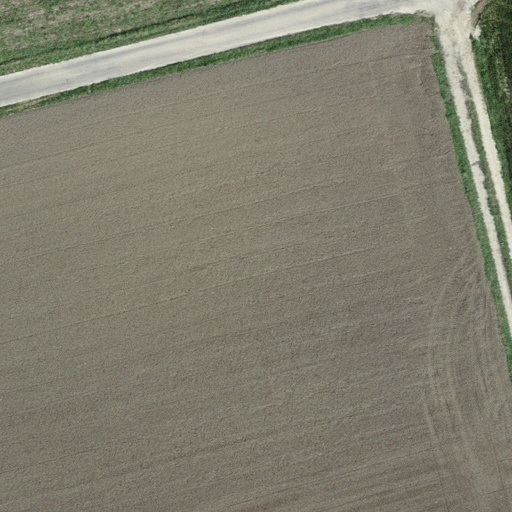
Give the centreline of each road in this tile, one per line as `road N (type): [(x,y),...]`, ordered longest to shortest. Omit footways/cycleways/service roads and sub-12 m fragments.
road 1 (unclassified): [(0,93),(365,0)]
road 2 (track): [(441,0),(511,306)]
